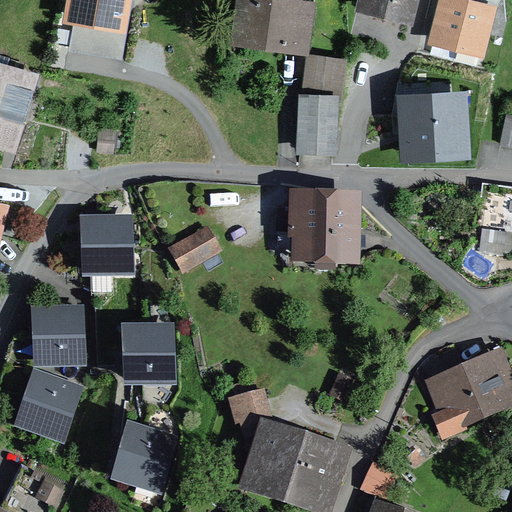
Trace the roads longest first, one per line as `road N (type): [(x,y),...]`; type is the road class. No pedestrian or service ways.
road 1 (residential): [(0,322),(34,256),(91,182),(131,171),(357,180)]
road 2 (residential): [(339,511),(410,363),(482,308)]
road 3 (residential): [(357,180),(422,258),(482,308)]
road 4 (residential): [(357,180),(511,181)]
